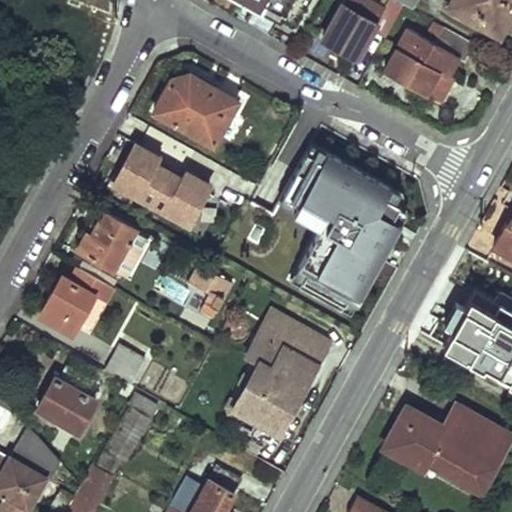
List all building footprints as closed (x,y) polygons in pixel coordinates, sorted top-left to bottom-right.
[(246,0),(294,26),(308,0),(246,0)] [(386,34),(404,3),(397,0),(387,0),(376,20),(342,1),(323,36),(340,46),(358,55),(374,27),(386,34)] [(511,9),(511,0),(451,0),(448,5),(498,34),(511,9)] [(434,42),(407,27),(383,68),(439,100),(451,78),(446,75),(458,56),(464,60),(473,43),(443,26),(434,42)] [(152,110),(212,141),(234,97),(208,84),(187,72),(169,79),(152,110)] [(319,156),(323,147),(309,139),(304,148),(319,156)] [(113,182),(188,222),(209,183),(184,170),(180,176),(156,163),(160,157),(134,143),(113,182)] [(346,290),(355,294),(389,234),(380,230),(397,199),(383,191),(388,183),(323,147),(319,156),(304,148),(281,190),(295,198),(290,207),(317,222),(296,261),(304,266),(296,282),(338,305),(346,290)] [(380,230),(389,234),(404,207),(400,189),(388,183),(383,191),(397,199),(380,230)] [(295,198),(281,190),(276,199),(290,207),(295,198)] [(127,274),(148,235),(104,210),(91,233),(86,230),(77,246),(127,274)] [(511,215),(511,217),(508,216),(493,243),(511,253),(511,215)] [(197,260),(186,280),(206,290),(196,309),(212,317),(233,279),(197,260)] [(296,282),(304,266),(296,261),(287,277),(296,282)] [(113,285),(79,266),(70,281),(61,275),(40,313),(61,326),(68,314),(78,320),(93,293),(105,299),(113,285)] [(159,273),(151,290),(186,307),(194,290),(159,273)] [(511,293),(498,286),(493,295),(473,285),(463,304),(455,300),(443,321),(451,325),(442,342),(511,379),(511,293)] [(346,290),(338,305),(347,310),(355,294),(346,290)] [(296,329),(267,314),(257,332),(281,346),(270,366),(259,361),(234,408),(277,431),(327,339),(299,324),(296,329)] [(130,384),(144,360),(117,344),(103,369),(130,384)] [(91,380),(65,365),(58,378),(54,376),(35,408),(60,423),(64,417),(79,425),(94,399),(83,393),(91,380)] [(0,405),(0,430),(2,432),(13,413),(0,405)] [(441,426),(404,406),(382,447),(420,467),(424,459),(479,488),(508,435),(453,405),(441,426)] [(147,418),(129,408),(107,447),(125,457),(147,418)] [(56,460),(26,423),(8,454),(0,449),(0,495),(23,509),(42,475),(47,477),(56,460)] [(64,511),(81,511),(106,468),(94,461),(75,495),(64,511)] [(217,467),(192,511),(221,511),(240,479),(217,467)] [(61,511),(64,511),(75,495),(62,488),(52,506),(61,511)] [(388,511),(356,494),(346,511),(388,511)]
